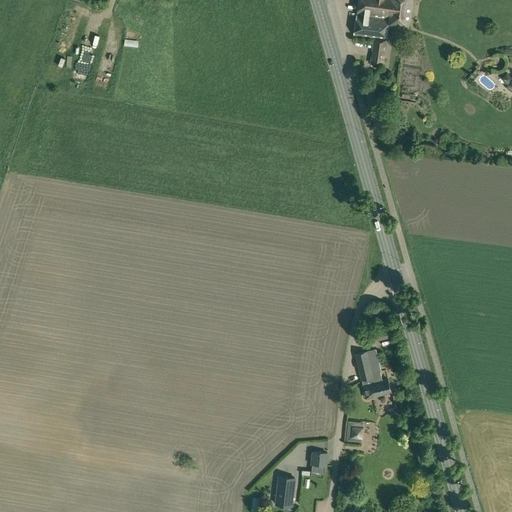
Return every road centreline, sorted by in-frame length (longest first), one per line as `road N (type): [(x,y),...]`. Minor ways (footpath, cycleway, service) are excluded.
road 1 (primary): [(393,273),(316,0)]
road 2 (unclassified): [(327,511),(355,316),(393,273)]
road 3 (primary): [(461,511),(393,273)]
